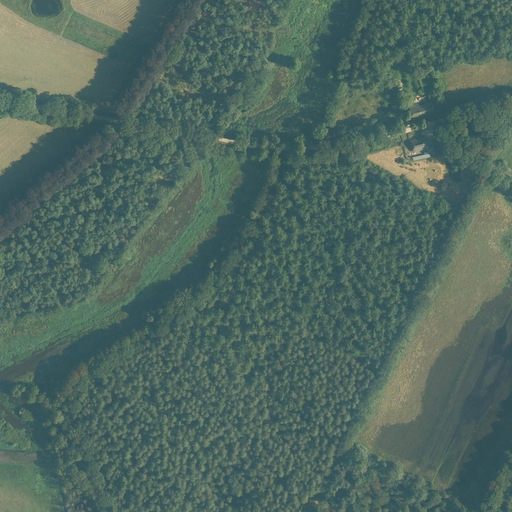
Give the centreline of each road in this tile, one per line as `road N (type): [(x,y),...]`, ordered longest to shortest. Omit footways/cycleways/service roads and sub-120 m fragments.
road 1 (track): [(115,120),(281,148)]
road 2 (track): [(313,147),(433,123)]
